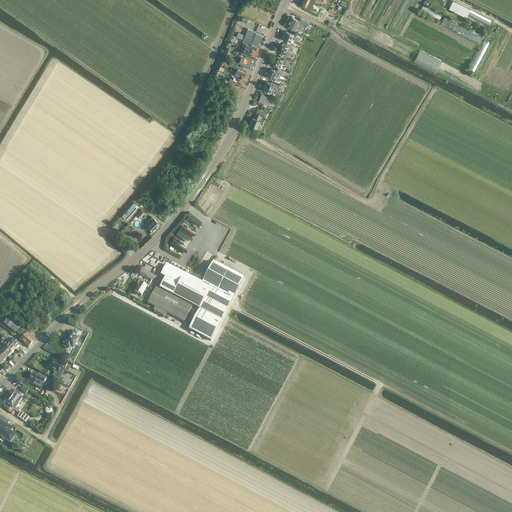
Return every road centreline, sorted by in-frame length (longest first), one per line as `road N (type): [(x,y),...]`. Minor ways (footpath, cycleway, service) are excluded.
road 1 (tertiary): [(0,386),(184,205),(236,127),(287,0)]
road 2 (track): [(511,245),(382,179),(369,203),(236,127)]
road 3 (track): [(201,247),(249,271),(231,306),(379,384),(375,392)]
